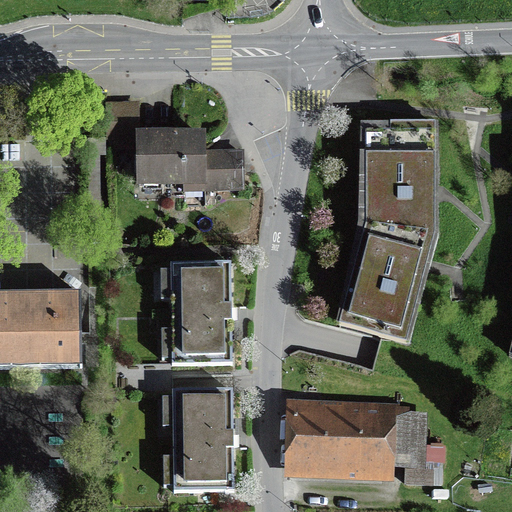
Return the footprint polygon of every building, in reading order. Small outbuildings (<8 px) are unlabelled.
[(138,109),(108,109),(108,140),(138,139),(138,184),(203,183),(203,190),(242,190),(242,165),(204,165),(203,137),(185,137),(138,138),(138,109)] [(366,212),(366,227),(430,236),(430,205),(435,205),(435,182),(430,182),(430,156),(435,156),(435,125),(390,125),(390,134),(370,134),(370,163),(366,163),(366,185),(370,185),(370,211),(366,212)] [(99,139),(88,139),(89,243),(100,243),(99,139)] [(420,271),(430,236),(366,227),(362,241),(366,243),(352,297),(347,295),(339,326),(406,344),(408,335),(404,334),(411,306),(416,307),(425,272),(420,271)] [(231,265),(171,266),(172,366),(232,365),(232,315),(231,265)] [(0,369),(82,369),(81,295),(0,295),(0,369)] [(233,392),(172,393),(174,493),(234,492),(233,442),(233,392)] [(344,471),(346,417),(319,416),(293,415),(291,469),(344,471)] [(346,417),(344,471),(382,472),(382,464),(423,465),(424,419),(390,418),(355,417),(346,417)] [(173,481),(173,450),(165,449),(165,481),(173,481)] [(442,472),(407,470),(406,478),(406,485),(432,486),(432,485),(441,485),(442,472)]
